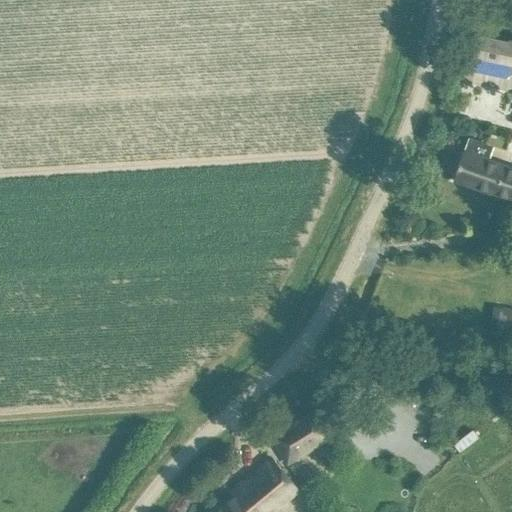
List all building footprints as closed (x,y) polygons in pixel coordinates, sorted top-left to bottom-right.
[(464,36),(461,47),(511,56),(511,41),(489,38),(464,36)] [(511,199),(511,167),(465,151),(455,179),(511,199)] [(511,308),(493,306),(491,327),(511,329),(511,308)] [(331,437),(314,410),(271,436),(287,463),(331,437)] [(271,511),(299,489),(272,457),(231,491),(234,494),(212,511),(271,511)]
